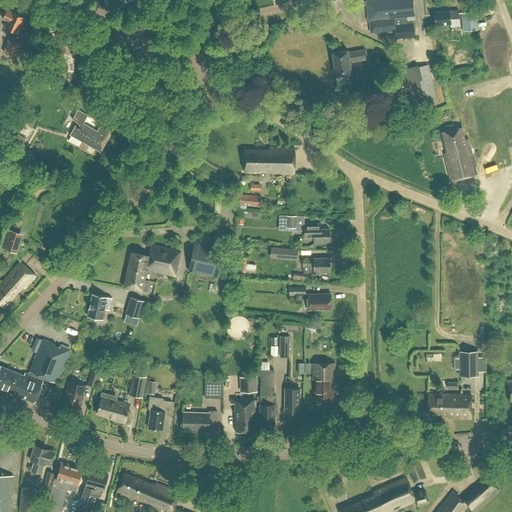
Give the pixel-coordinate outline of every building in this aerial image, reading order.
[(104,0),(108,10),(122,5),(124,10),(125,10),(123,2),(129,0),(104,0)] [(414,19),(412,0),(377,0),(367,1),(369,20),(370,20),(371,32),(394,30),(395,38),(414,36),(413,23),(411,23),(411,19),(414,19)] [(25,17),(7,9),(3,18),(8,21),(5,27),(8,28),(5,34),(15,39),(25,17)] [(460,26),(458,10),(450,11),(450,10),(433,12),(435,25),(450,24),(450,27),(460,26)] [(478,30),(476,11),(462,13),(464,31),(478,30)] [(76,39),(56,37),(54,69),(74,71),(76,39)] [(20,43),(7,40),(4,52),(16,56),(20,43)] [(367,59),(365,49),(348,52),(348,50),(332,53),(336,76),(351,73),(349,62),(367,59)] [(495,51),(497,74),(511,73),(510,50),(495,51)] [(437,101),(428,64),(419,67),(419,65),(405,69),(414,108),(428,104),(428,103),(437,101)] [(113,129),(78,109),(72,119),(77,122),(70,134),(100,152),(113,129)] [(447,130),(442,132),(447,153),(444,153),(451,180),(482,173),(473,135),(464,138),(461,127),(454,129),(453,124),(446,126),(447,130)] [(294,148),(269,147),(269,150),(245,149),(244,172),(294,173),(294,148)] [(261,195),(240,193),(239,204),(259,206),(261,195)] [(297,216),(279,215),(279,227),(297,227),(297,216)] [(321,229),(321,224),(305,224),(305,237),(314,237),(314,241),(330,241),(329,229),(321,229)] [(24,233),(8,229),(2,248),(18,253),(24,233)] [(224,246),(195,240),(188,271),(217,277),(224,246)] [(181,251),(151,245),(149,255),(131,252),(124,287),(147,291),(150,280),(144,279),(147,268),(151,269),(151,271),(175,276),(181,251)] [(298,249),(271,247),(270,259),(298,261),(298,249)] [(249,264),(249,258),(238,258),(238,272),(249,272),(249,269),(258,269),(258,264),(249,264)] [(331,272),(330,258),(304,259),(304,272),(314,271),(314,272),(331,272)] [(36,276),(20,262),(0,283),(0,302),(4,306),(23,286),(25,288),(36,276)] [(306,295),(306,286),(289,286),(289,296),(306,295)] [(112,298),(92,294),(87,316),(103,319),(105,309),(109,310),(112,298)] [(308,294),(308,309),(332,309),(331,294),(308,294)] [(145,301),(131,297),(126,313),(140,317),(145,301)] [(290,335),(280,335),(280,356),(290,356),(290,335)] [(71,350),(38,336),(32,350),(37,353),(29,371),(58,383),(71,350)] [(479,375),(478,350),(459,351),(460,376),(479,375)] [(270,363),(261,363),(261,369),(260,423),(274,423),(274,413),(277,413),(277,404),(276,404),(276,395),(273,395),(274,369),(270,369),(270,363)] [(335,372),(335,363),(313,363),(313,378),(315,378),(315,399),(333,399),(333,372),(335,372)] [(0,387),(20,396),(29,374),(25,373),(24,375),(1,365),(0,367),(0,387)] [(100,370),(93,368),(87,384),(95,387),(100,370)] [(147,370),(135,368),(130,394),(142,397),(147,370)] [(29,374),(20,396),(34,402),(43,380),(29,374)] [(248,377),(242,377),(242,391),(253,391),(253,385),(248,385),(248,377)] [(85,385),(70,381),(64,404),(79,408),(85,385)] [(220,382),(203,382),(203,399),(220,399),(220,382)] [(299,388),(286,388),(286,397),(286,413),(299,413),(299,388)] [(471,394),(428,393),(428,414),(448,414),(448,417),(471,418),(471,394)] [(164,398),(150,396),(148,409),(151,410),(148,427),(162,429),(164,415),(170,416),(172,401),(163,400),(164,398)] [(256,430),(254,397),(231,398),(231,403),(235,403),(236,431),(256,430)] [(130,404),(115,400),(115,401),(101,398),(97,413),(112,418),(112,419),(125,422),(130,404)] [(217,410),(209,410),(209,413),(183,412),(183,430),(209,431),(209,424),(217,424),(217,410)] [(50,450),(35,445),(30,460),(34,461),(31,474),(40,476),(44,465),(47,466),(48,464),(50,464),(54,451),(50,450)] [(426,477),(419,459),(406,463),(413,481),(426,477)] [(73,465),(61,461),(57,478),(54,478),(51,486),(46,511),(51,511),(59,511),(66,488),(68,489),(69,483),(78,485),(83,468),(72,466),(73,465)] [(108,474),(90,469),(85,484),(86,484),(81,501),(93,505),(98,488),(104,490),(108,474)] [(54,473),(48,471),(44,489),(50,490),(54,473)] [(155,485),(125,472),(117,491),(148,503),(147,505),(164,511),(185,511),(174,508),(180,492),(156,482),(155,485)] [(0,511),(9,511),(13,476),(0,474),(0,511)] [(367,511),(384,511),(390,510),(391,511),(415,501),(417,505),(429,502),(425,489),(413,492),(407,477),(373,491),(374,494),(362,499),(367,511)] [(474,511),(499,490),(488,478),(479,486),(461,499),(453,490),(438,510),(436,511),(464,511),(469,506),(473,511),(474,511)] [(37,488),(22,487),(20,510),(34,511),(37,488)] [(339,511),(367,511),(362,499),(339,510),(339,511)]
